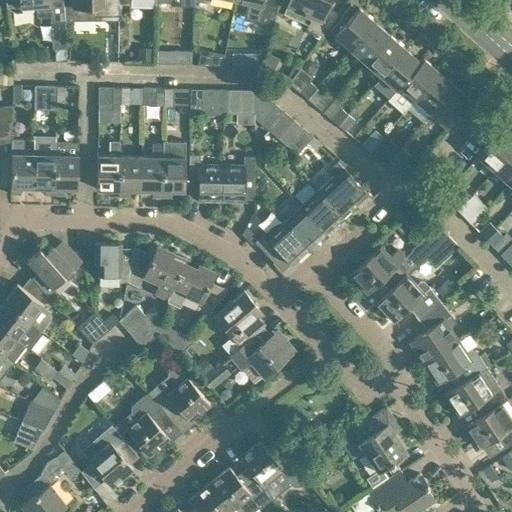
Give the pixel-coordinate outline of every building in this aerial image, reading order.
[(5,0),(6,7),(19,7),(36,5),(37,18),(50,17),(50,23),(65,22),(62,0),(5,0)] [(72,0),(72,7),(65,7),(66,19),(118,17),(118,4),(117,0),(72,0)] [(235,0),(235,2),(248,4),(247,8),(249,14),(251,18),(256,22),(273,26),(275,14),(279,1),(278,0),(235,0)] [(328,6),(330,0),(288,0),(287,4),(279,1),(275,14),(283,16),(284,14),(308,24),(306,29),(322,35),(338,14),(328,6)] [(349,49),(374,21),(358,7),(357,9),(350,4),(339,16),(341,17),(330,31),(334,34),(333,35),(349,49)] [(366,63),(390,35),(374,21),(349,49),(366,63)] [(380,76),(405,48),(390,35),(366,63),(380,76)] [(66,40),(52,41),(52,49),(55,48),(66,48),(67,47),(66,40)] [(152,47),(137,47),(137,60),(152,60),(152,47)] [(66,48),(55,48),(56,60),(67,59),(66,48)] [(380,76),(373,85),(389,99),(421,62),(420,61),(405,48),(380,76)] [(158,51),(158,63),(173,63),(174,51),(158,51)] [(268,54),(263,65),(274,70),(279,59),(268,54)] [(415,100),(439,72),(423,58),(420,61),(421,62),(389,99),(388,100),(403,113),(415,100)] [(431,113),(455,86),(439,72),(415,100),(431,113)] [(310,80),(300,92),(306,97),(316,86),(310,80)] [(34,102),(35,86),(12,85),(12,101),(20,102),(34,102)] [(56,103),(56,86),(35,86),(34,102),(35,102),(35,108),(57,109),(57,103),(56,103)] [(64,103),(64,86),(56,86),(56,103),(57,103),(64,103)] [(314,103),(323,92),(316,86),(306,97),(314,103)] [(446,127),(470,99),(455,86),(431,113),(446,127)] [(121,104),(121,88),(98,87),(98,104),(98,110),(113,110),(113,104),(121,104)] [(128,105),(129,88),(121,88),(121,104),(128,105)] [(164,106),(164,89),(155,89),(155,104),(155,105),(164,106)] [(202,113),(203,90),(189,89),(189,113),(202,113)] [(214,113),(215,90),(203,90),(202,113),(214,113)] [(227,113),(228,90),(215,90),(214,113),(227,113)] [(239,114),(240,90),(228,90),(227,113),(239,114)] [(253,114),(254,90),(240,90),(239,114),(253,114)] [(259,123),(275,105),(257,90),(254,90),(253,114),(253,123),(259,123)] [(0,138),(11,136),(12,105),(0,107),(0,138)] [(269,131),(284,113),(275,105),(259,123),(269,131)] [(340,107),(330,118),(338,124),(347,113),(340,107)] [(278,139),(294,121),(284,113),(269,131),(278,139)] [(354,119),(347,113),(338,124),(345,130),(354,119)] [(287,147),(302,129),(294,121),(278,139),(287,147)] [(494,170),(511,148),(511,136),(502,128),(478,156),(494,170)] [(312,136),(302,129),(287,147),(296,155),(312,136)] [(369,150),(379,140),(371,133),(361,144),(369,150)] [(33,153),(33,187),(45,187),(45,194),(54,195),(55,154),(56,154),(56,140),(57,136),(34,136),(33,153)] [(385,164),(398,148),(383,136),(379,140),(369,150),(385,164)] [(11,139),(11,153),(10,194),(20,194),(21,187),(33,187),(33,153),(23,153),(24,139),(11,139)] [(77,188),(78,154),(78,141),(56,140),(56,154),(55,154),(54,195),(64,195),(64,187),(77,188)] [(119,155),(120,155),(120,141),(111,141),(110,155),(97,155),(96,188),(109,189),(109,196),(119,196),(119,155)] [(163,143),(162,197),(171,197),(171,190),(184,190),(185,157),(185,142),(163,142),(163,143)] [(162,197),(163,143),(152,143),(152,156),(141,156),(140,189),(152,190),(152,197),(162,197)] [(399,149),(398,148),(385,164),(403,179),(412,168),(404,161),(410,154),(402,146),(399,149)] [(508,183),(511,178),(511,148),(494,170),(508,183)] [(140,189),(141,156),(120,155),(119,155),(119,196),(128,196),(128,189),(140,189)] [(189,155),(188,198),(197,198),(197,199),(221,200),(221,165),(200,165),(200,155),(189,155)] [(243,166),(221,165),(221,200),(244,200),(244,199),(254,199),(254,156),(243,156),(243,166)] [(367,193),(337,161),(327,171),(333,177),(318,191),(342,217),(359,201),(358,200),(367,193)] [(444,194),(451,185),(443,179),(436,187),(444,194)] [(453,183),(451,185),(444,194),(443,195),(456,209),(468,198),(454,183),(453,183)] [(342,217),(318,191),(316,189),(299,205),(324,233),(342,217)] [(472,193),(468,198),(456,209),(470,224),(486,207),(472,193)] [(324,233),(299,205),(281,222),(283,224),(307,249),(324,233)] [(486,239),(496,229),(489,222),(479,232),(486,239)] [(307,249),(283,224),(268,237),(264,232),(254,241),(271,259),(279,252),(291,264),(307,249)] [(398,248),(389,256),(380,246),(349,274),(367,294),(382,279),(390,288),(407,274),(413,270),(447,237),(436,225),(410,249),(411,251),(405,256),(398,248)] [(500,254),(511,240),(511,236),(507,232),(503,236),(496,229),(486,239),(500,254)] [(511,240),(500,254),(511,266),(511,240)] [(95,241),(94,261),(99,262),(98,275),(120,276),(120,282),(127,282),(127,281),(130,266),(120,266),(120,242),(95,241)] [(167,300),(186,258),(181,256),(179,259),(172,256),(173,252),(157,245),(152,255),(134,247),(130,266),(127,281),(139,287),(141,283),(139,283),(143,275),(159,283),(154,294),(167,300)] [(40,248),(27,260),(37,272),(32,277),(47,295),(54,290),(53,288),(83,262),(74,253),(65,261),(52,246),(44,253),(40,248)] [(190,260),(186,258),(167,300),(168,300),(167,301),(180,307),(185,295),(199,301),(196,309),(208,314),(227,290),(210,281),(214,271),(198,263),(196,267),(189,264),(190,260)] [(440,301),(429,288),(430,287),(424,280),(417,287),(407,274),(390,288),(375,302),(393,322),(408,308),(417,319),(440,301)] [(47,295),(32,277),(30,276),(22,287),(17,283),(9,293),(3,289),(0,293),(0,298),(42,331),(43,331),(48,323),(50,319),(50,315),(48,311),(45,307),(42,305),(43,303),(42,302),(47,295)] [(447,279),(437,288),(443,296),(453,286),(447,279)] [(230,354),(263,326),(265,324),(257,315),(261,312),(244,290),(214,314),(232,335),(222,344),(230,354)] [(0,325),(27,347),(30,350),(44,332),(43,331),(42,331),(0,298),(0,325)] [(423,363),(459,339),(451,327),(457,323),(451,314),(440,301),(417,319),(426,330),(408,341),(423,363)] [(126,329),(144,313),(137,304),(119,319),(118,320),(126,329)] [(101,320),(102,319),(95,311),(77,327),(84,334),(82,335),(90,344),(92,343),(93,343),(108,330),(101,320)] [(118,320),(119,319),(113,311),(102,319),(101,320),(108,330),(110,329),(109,327),(118,320)] [(134,338),(152,322),(144,313),(126,329),(134,338)] [(160,332),(152,322),(134,338),(142,348),(160,332)] [(0,353),(14,364),(27,347),(0,325),(0,353)] [(288,356),(263,326),(230,354),(229,355),(241,368),(250,361),(263,376),(288,356)] [(467,352),(459,339),(423,363),(437,384),(454,373),(461,383),(463,384),(481,372),(487,367),(479,356),(476,351),(471,349),(467,352)] [(89,351),(80,343),(72,354),(83,361),(89,351)] [(0,380),(0,381),(14,364),(0,353),(0,380)] [(205,375),(213,368),(204,357),(196,364),(205,375)] [(222,361),(201,378),(211,390),(231,373),(222,361)] [(63,365),(57,372),(71,382),(75,375),(63,365)] [(156,385),(147,392),(171,420),(181,411),(189,421),(209,403),(187,377),(186,377),(181,373),(175,370),(169,369),(168,374),(167,389),(158,388),(158,387),(156,385)] [(71,382),(57,372),(53,377),(67,389),(71,382)] [(494,392),(481,372),(463,384),(461,383),(444,394),(459,416),(476,405),(483,415),(501,403),(508,399),(500,387),(494,392)] [(87,393),(94,402),(100,398),(92,388),(87,393)] [(161,429),(171,420),(147,392),(131,406),(130,412),(137,420),(126,429),(148,455),(169,438),(161,429)] [(42,430),(55,409),(31,399),(22,422),(42,430)] [(504,447),(511,442),(511,420),(501,403),(483,415),(465,426),(480,448),(497,436),(504,447)] [(386,407),(340,438),(354,459),(364,452),(377,472),(366,478),(373,487),(386,479),(379,469),(406,451),(389,425),(395,421),(386,407)] [(32,448),(42,430),(22,422),(15,437),(10,435),(8,438),(32,448)] [(111,424),(81,450),(88,459),(91,462),(81,471),(94,488),(105,479),(111,486),(133,468),(115,447),(124,439),(117,431),(111,424)] [(309,481),(296,463),(278,442),(268,450),(260,441),(239,458),(247,467),(272,497),(273,498),(290,484),(293,485),(299,486),(302,486),(309,481)] [(56,511),(66,505),(51,484),(66,471),(70,477),(80,470),(64,450),(46,463),(41,474),(35,478),(43,488),(21,505),(26,511),(56,511)] [(511,468),(511,459),(508,453),(501,458),(510,470),(511,468)] [(498,477),(490,464),(483,469),(491,481),(498,477)] [(253,511),(272,497),(247,467),(236,476),(229,466),(209,483),(232,511),(253,511)] [(400,472),(400,471),(351,504),(352,506),(355,511),(367,511),(377,506),(380,511),(386,511),(399,503),(405,511),(427,511),(423,505),(433,498),(426,487),(428,486),(420,473),(398,488),(391,477),(400,472)] [(232,511),(209,483),(188,499),(196,509),(191,511),(232,511)]
